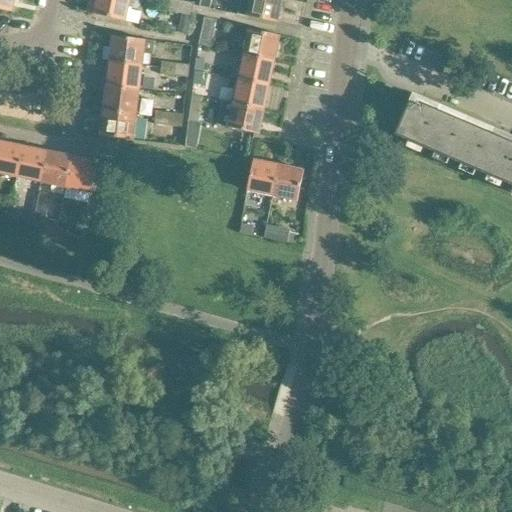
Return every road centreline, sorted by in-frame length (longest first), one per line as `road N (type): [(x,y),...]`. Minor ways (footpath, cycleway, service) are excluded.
road 1 (residential): [(308,365),(346,45)]
road 2 (residential): [(511,121),(346,45)]
road 3 (unclassified): [(267,511),(308,365)]
